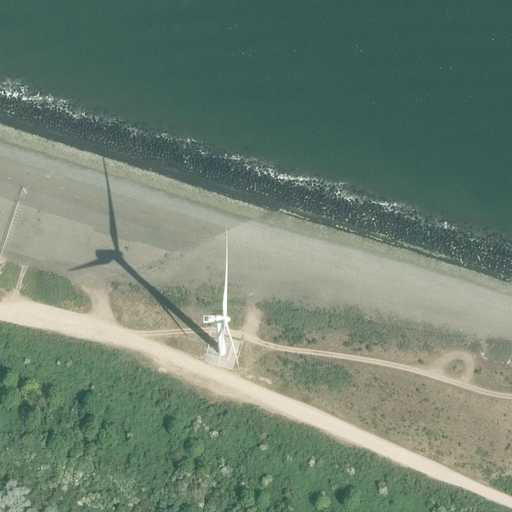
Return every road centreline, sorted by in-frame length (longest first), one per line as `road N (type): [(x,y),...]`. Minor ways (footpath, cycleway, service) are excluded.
road 1 (track): [(0,315),(143,343),(301,407),(511,508)]
road 2 (track): [(511,386),(213,331),(143,343)]
